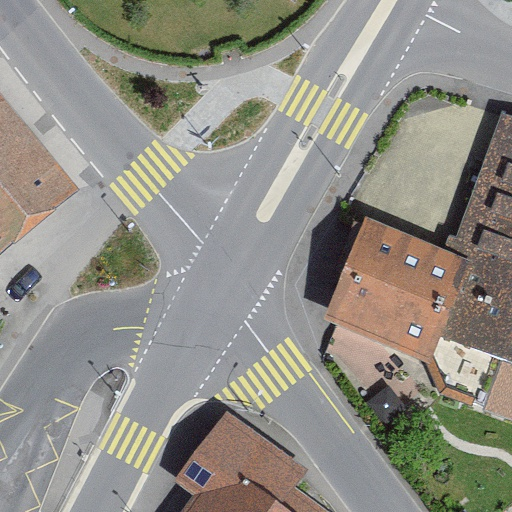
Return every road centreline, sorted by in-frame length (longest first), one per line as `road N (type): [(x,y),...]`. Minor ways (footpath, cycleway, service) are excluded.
road 1 (tertiary): [(225,290),(204,244),(0,0)]
road 2 (secondary): [(392,0),(225,290)]
road 3 (tertiary): [(225,290),(387,511)]
road 4 (secondary): [(225,290),(98,511)]
road 5 (residential): [(511,60),(396,0)]
